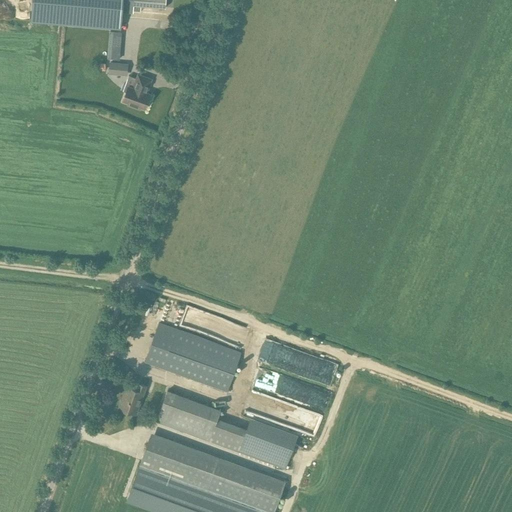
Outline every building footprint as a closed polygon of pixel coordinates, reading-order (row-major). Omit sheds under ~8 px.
[(32,0),(31,20),(122,28),(123,12),(133,13),(134,4),(149,6),(165,7),(165,0),(32,0)] [(125,91),(122,100),(127,102),(127,104),(141,109),(141,107),(145,108),(150,93),(147,92),(151,79),(137,74),(136,78),(129,76),(123,91),(125,91)] [(241,353),(159,323),(145,361),(227,391),(241,353)] [(146,385),(138,382),(135,388),(126,385),(119,407),(136,414),(146,385)] [(167,390),(156,421),(239,451),(286,468),(298,436),(250,418),(247,428),(218,418),(221,409),(167,390)] [(151,432),(127,499),(162,511),(274,511),(286,481),(151,432)]
